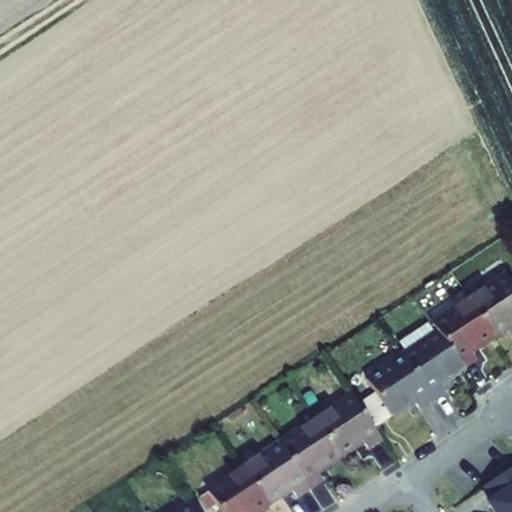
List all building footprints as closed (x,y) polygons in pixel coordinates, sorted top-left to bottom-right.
[(511,282),(505,273),(469,297),(492,330),(511,316),(511,282)] [(433,322),(438,329),(461,363),(477,353),(471,344),(492,330),(469,297),(433,322)] [(438,329),(405,351),(434,394),(446,386),(441,377),(461,363),(438,329)] [(405,351),(366,377),(374,390),(361,399),(375,420),(413,395),(419,404),(434,394),(405,351)] [(355,390),(318,414),(342,450),(364,436),(370,445),(385,434),(375,420),(361,399),(355,390)] [(318,414),(283,437),(312,482),(327,472),(321,463),(342,450),(318,414)] [(283,437),(246,461),(271,498),(293,483),(298,491),(312,482),(283,437)] [(246,461),(209,485),(227,511),(249,511),(250,511),(271,498),(246,461)] [(511,511),(511,472),(484,493),(495,511),(511,511)] [(203,511),(192,494),(164,511),(203,511)]
